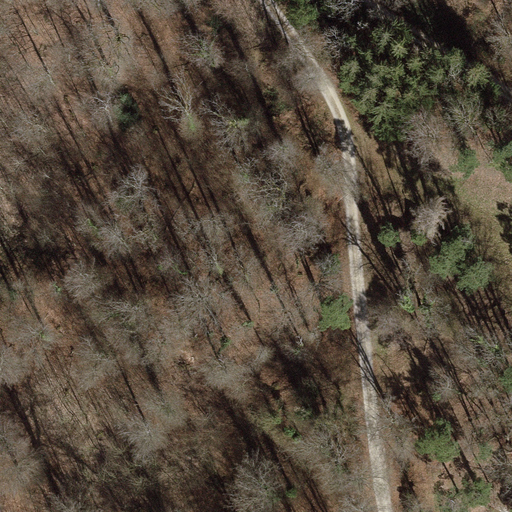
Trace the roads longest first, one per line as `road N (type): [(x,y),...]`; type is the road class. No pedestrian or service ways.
road 1 (track): [(406,511),(335,101),(250,0)]
road 2 (track): [(357,0),(511,96)]
